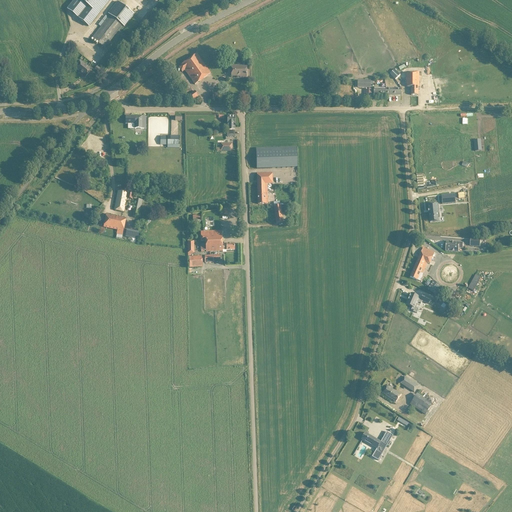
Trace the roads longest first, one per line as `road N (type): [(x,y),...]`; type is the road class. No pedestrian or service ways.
road 1 (unclassified): [(296,511),(353,422),(411,234),(402,108)]
road 2 (unclassified): [(256,511),(241,109)]
road 3 (tertiary): [(110,91),(177,39),(251,0)]
road 4 (unclassified): [(241,109),(402,108)]
road 5 (unclassified): [(241,109),(134,109),(110,91)]
